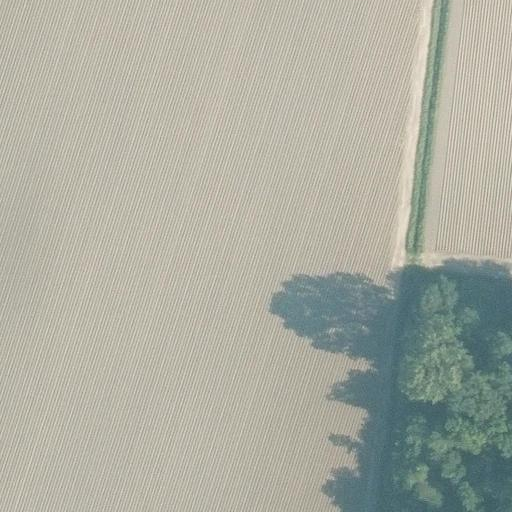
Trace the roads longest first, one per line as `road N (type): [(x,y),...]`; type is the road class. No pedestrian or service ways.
road 1 (track): [(384,511),(405,273),(511,283)]
road 2 (track): [(405,273),(435,14)]
